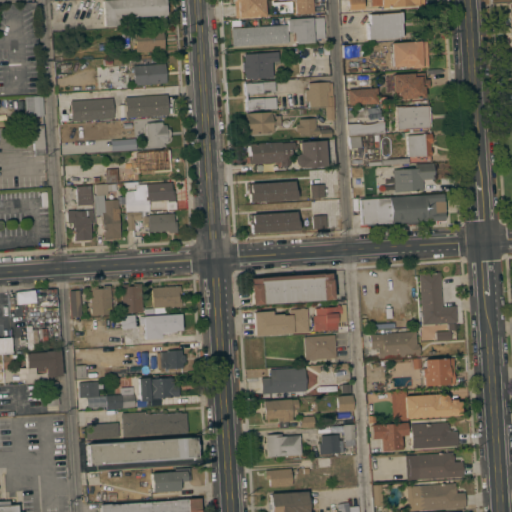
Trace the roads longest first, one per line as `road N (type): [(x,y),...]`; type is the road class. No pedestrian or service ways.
road 1 (tertiary): [(0,272),(511,238)]
road 2 (tertiary): [(231,511),(198,0)]
road 3 (tertiary): [(501,511),(468,0)]
